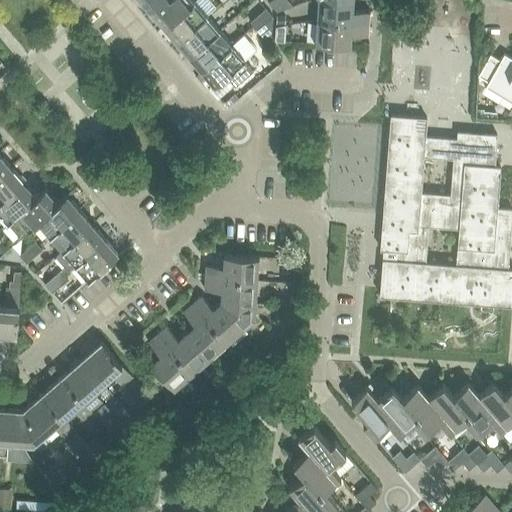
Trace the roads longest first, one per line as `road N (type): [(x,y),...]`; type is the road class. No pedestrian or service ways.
road 1 (residential): [(406,507),(316,391),(321,221),(226,202)]
road 2 (residential): [(152,247),(170,267),(127,305),(75,326),(19,373),(0,372)]
road 3 (residential): [(234,128),(114,0)]
road 4 (residential): [(234,128),(290,78),(361,82)]
